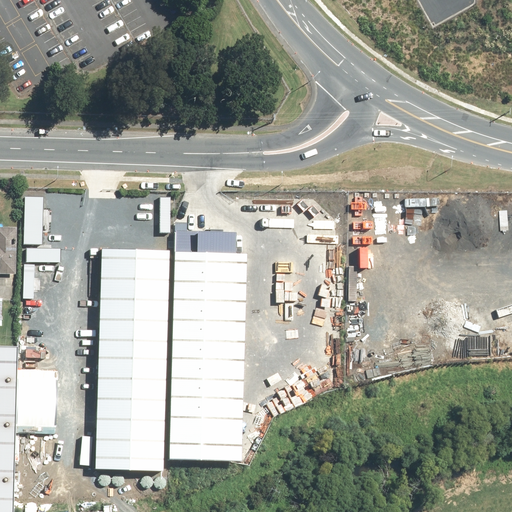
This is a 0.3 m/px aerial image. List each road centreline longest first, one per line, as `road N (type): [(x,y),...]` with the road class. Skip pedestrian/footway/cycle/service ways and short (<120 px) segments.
road 1 (unknown): [(257,215),(302,244),(310,289),(307,332),(279,356),(263,358),(257,348),(257,308)]
road 2 (secondary): [(0,147),(240,152)]
road 3 (secondary): [(498,143),(385,133),(346,138)]
road 4 (secondary): [(240,152),(300,135),(353,73)]
road 5 (secondary): [(379,92),(498,143)]
